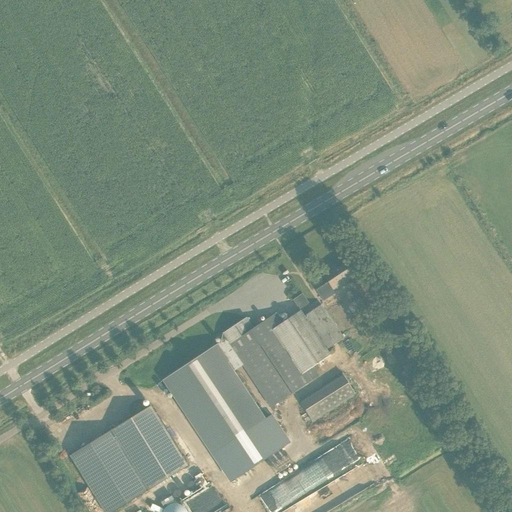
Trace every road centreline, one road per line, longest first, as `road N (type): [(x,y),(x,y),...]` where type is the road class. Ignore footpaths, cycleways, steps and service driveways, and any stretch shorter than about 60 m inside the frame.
road 1 (unclassified): [(511,66),(0,373)]
road 2 (primary): [(0,398),(511,91)]
